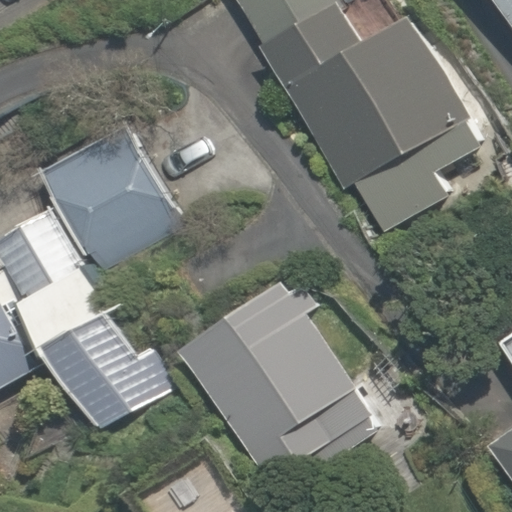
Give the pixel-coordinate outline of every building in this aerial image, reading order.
[(405,0),(366,24),(351,0),(229,0),(342,186),(355,178),(388,233),(459,190),(442,160),(493,129),(414,0),(405,0)] [(511,0),(487,0),(511,35),(511,0)] [(128,122),(47,168),(107,275),(188,229),(128,122)] [(0,252),(0,279),(45,352),(57,345),(107,427),(169,389),(61,214),(0,252)] [(279,273),(177,336),(268,481),(369,417),(279,273)] [(0,384),(42,361),(0,284),(0,384)] [(511,364),(511,416),(482,438),(511,479),(511,316),(490,333),(511,364)]
